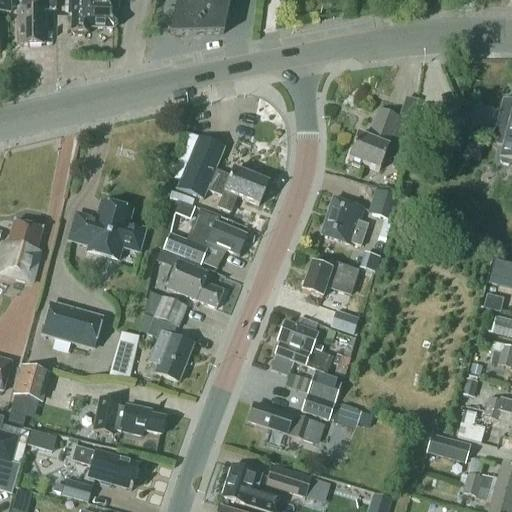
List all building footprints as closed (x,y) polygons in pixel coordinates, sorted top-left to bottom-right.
[(8,0),(0,0),(0,14),(10,14),(8,0)] [(42,11),(55,11),(54,0),(21,0),(21,9),(18,9),(18,32),(19,32),(20,46),(42,46),(42,27),(44,25),(44,17),(42,15),(42,11)] [(71,0),(71,1),(68,1),(67,16),(71,16),(70,34),(72,34),(74,37),(83,37),(86,35),(87,35),(88,29),(112,30),(115,27),(116,1),(117,1),(116,0),(71,0)] [(176,0),(168,35),(169,36),(223,35),(230,0),(176,0)] [(493,131),(490,144),(503,147),(500,159),(500,162),(501,165),(508,166),(510,165),(511,162),(511,161),(511,101),(501,101),(493,131)] [(391,169),(401,173),(412,124),(377,111),(366,140),(356,136),(347,161),(352,163),(351,166),(359,170),(360,166),(378,173),(385,157),(393,161),(391,169)] [(182,161),(175,178),(181,180),(177,190),(202,201),(206,192),(222,198),(218,210),(230,214),(236,199),(258,207),(267,185),(245,176),(246,174),(236,170),(235,173),(233,172),(230,179),(214,172),(224,149),(198,139),(188,164),(182,161)] [(378,194),(371,217),(384,221),(390,223),(397,200),(378,194)] [(332,200),(320,238),(341,245),(341,244),(351,248),(353,242),(359,244),(361,235),(364,236),(367,227),(359,224),(364,211),(353,208),(354,208),(332,200)] [(393,229),(409,232),(415,205),(399,201),(393,229)] [(75,216),(67,243),(88,248),(86,254),(102,259),(103,255),(117,259),(116,263),(117,263),(121,250),(138,255),(144,232),(127,228),(131,214),(130,214),(129,216),(101,208),(101,206),(100,205),(95,222),(75,216)] [(198,213),(187,240),(206,248),(207,245),(226,254),(237,258),(246,238),(215,225),(217,221),(198,213)] [(0,255),(0,277),(30,286),(39,254),(35,252),(41,230),(14,223),(8,245),(3,244),(0,255)] [(169,237),(163,252),(200,267),(200,266),(206,253),(185,244),(169,237)] [(368,254),(364,269),(380,274),(384,258),(368,254)] [(175,271),(168,290),(216,310),(223,293),(202,284),(206,275),(198,272),(200,268),(180,260),(179,263),(175,271)] [(511,266),(493,262),(486,289),(511,295),(511,266)] [(310,267),(301,293),(322,300),(325,290),(350,298),(358,274),(328,263),(325,272),(310,267)] [(149,293),(144,315),(153,319),(176,328),(184,308),(162,299),(149,293)] [(50,306),(41,337),(92,351),(101,320),(50,306)] [(154,320),(147,337),(157,341),(148,363),(157,367),(154,374),(177,383),(192,347),(171,339),(175,329),(154,320)] [(511,325),(495,321),(491,337),(511,342),(511,325)] [(275,357),(270,371),(287,377),(292,364),(315,372),(313,377),(322,380),(330,359),(320,355),(322,351),(313,347),(317,336),(314,335),(295,328),(284,324),(277,345),(279,346),(274,357),(275,357)] [(122,333),(114,376),(134,379),(142,336),(122,333)] [(500,356),(500,358),(511,361),(511,350),(502,348),(500,356)] [(511,361),(500,358),(497,368),(498,368),(510,371),(511,371),(511,366),(511,361)] [(0,393),(2,394),(10,364),(0,361),(0,393)] [(14,397),(7,423),(23,427),(30,401),(37,403),(44,374),(20,368),(12,397),(14,397)] [(307,396),(333,405),(339,386),(322,380),(313,377),(311,382),(307,396)] [(307,396),(301,414),(327,423),(328,421),(333,406),(333,405),(307,396)] [(113,435),(113,431),(142,437),(143,432),(160,436),(161,433),(164,433),(165,424),(163,424),(164,419),(138,414),(139,410),(126,407),(125,409),(119,408),(120,404),(101,400),(93,430),(113,435)] [(488,400),(486,410),(486,411),(499,414),(502,404),(501,404),(498,403),(489,401),(488,400)] [(502,404),(499,414),(511,417),(511,404),(501,402),(501,404),(502,404)] [(253,406),(247,424),(273,433),(292,439),(313,446),(319,426),(297,419),(296,421),(253,406)] [(357,414),(340,408),(335,424),(352,430),(357,414)] [(486,410),(483,420),(496,424),(497,422),(499,414),(486,411),(486,410)] [(489,429),(478,426),(481,415),(469,412),(462,439),(485,445),(489,429)] [(511,417),(499,414),(497,422),(511,425),(511,427),(507,445),(511,445),(511,417)] [(0,460),(10,464),(18,466),(28,433),(2,426),(3,420),(0,419),(0,460)] [(37,432),(31,448),(56,456),(62,439),(37,432)] [(436,458),(464,466),(470,448),(430,437),(424,457),(436,460),(436,458)] [(138,467),(76,449),(75,448),(71,464),(91,470),(88,480),(131,493),(132,488),(135,489),(137,480),(135,479),(138,467)] [(481,480),(478,490),(511,499),(511,470),(501,467),(497,483),(481,478),(480,480),(481,480)] [(266,486),(303,498),(309,480),(272,468),(266,486)] [(222,499),(261,511),(278,511),(283,499),(257,491),(261,478),(231,469),(222,499)] [(467,476),(465,486),(478,490),(481,480),(480,480),(477,479),(468,476),(467,476)] [(87,505),(91,489),(64,482),(60,497),(87,505)] [(465,486),(462,496),(475,499),(478,490),(465,486)] [(475,499),(474,501),(490,506),(488,511),(511,511),(511,509),(511,499),(478,490),(475,499)]
